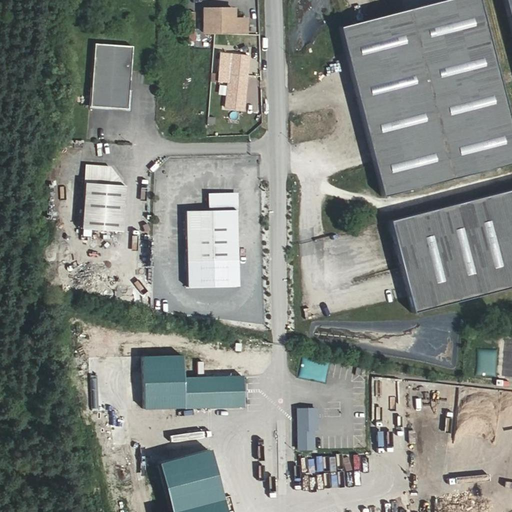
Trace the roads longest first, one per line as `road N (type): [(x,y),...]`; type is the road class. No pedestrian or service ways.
road 1 (unclassified): [(277,135),(276,147),(109,157)]
road 2 (unclassified): [(277,135),(275,0)]
